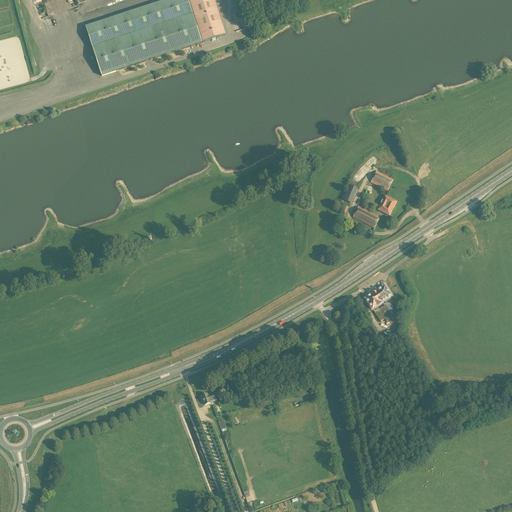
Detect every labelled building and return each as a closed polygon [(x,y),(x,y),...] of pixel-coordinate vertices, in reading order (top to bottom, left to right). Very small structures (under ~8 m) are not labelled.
[(203,44),(195,20),(196,20),(204,43),(226,36),(214,0),(171,0),(86,28),(102,76),(203,44)] [(247,1),(247,0),(234,0),(238,7),(233,9),(233,16),(233,18),(239,17),(238,15),(240,15),(239,11),(243,10),(243,6),(245,5),(244,2),(247,1)] [(388,192),(394,180),(377,172),(371,183),(388,192)] [(351,204),(359,184),(350,180),(348,185),(342,200),(351,204)] [(390,217),(397,202),(386,196),(378,210),(390,217)] [(380,218),(367,211),(369,208),(365,207),(364,209),(359,207),(353,218),(375,229),(380,218)] [(385,286),(365,299),(372,310),(381,322),(385,319),(387,322),(393,318),(390,313),(391,312),(392,311),(392,310),(392,309),(392,308),(392,307),(392,306),(391,305),(390,304),(389,304),(388,303),(387,303),(386,303),(385,303),(384,304),(383,304),(382,303),(383,303),(382,302),(391,296),(385,286)] [(373,337),(379,333),(372,323),(367,326),(373,337)] [(202,396),(205,405),(210,403),(210,402),(216,400),(214,393),(208,395),(207,394),(202,396)] [(227,431),(224,421),(219,422),(222,432),(227,431)]
